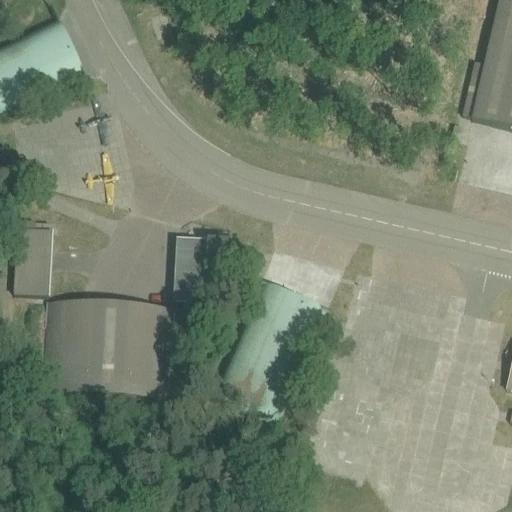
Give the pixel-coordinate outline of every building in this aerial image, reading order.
[(511,0),(500,0),(470,130),(511,139),(511,0)] [(0,49),(0,115),(83,76),(71,50),(58,22),(0,49)] [(0,153),(0,170),(0,171),(11,166),(5,151),(0,153)] [(40,227),(48,227),(49,219),(41,218),(40,227)] [(34,235),(50,236),(50,227),(48,227),(40,227),(35,226),(34,235)] [(14,298),(49,301),(53,237),(18,235),(14,298)] [(227,278),(229,246),(176,243),(172,307),(208,309),(210,277),(227,278)] [(259,288),(211,399),(278,427),(326,316),(259,288)] [(43,395),(167,402),(172,311),(169,311),(169,312),(113,309),(49,306),(43,395)]
